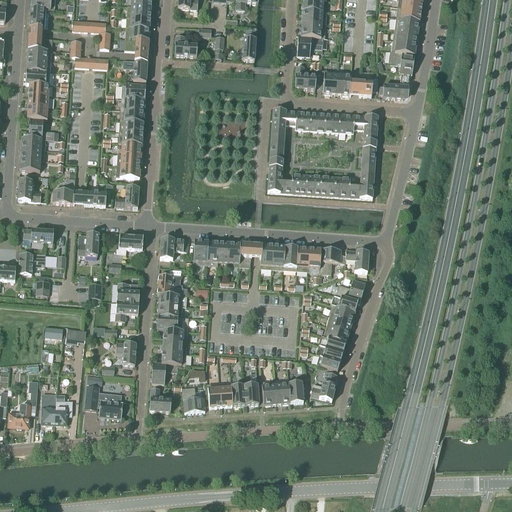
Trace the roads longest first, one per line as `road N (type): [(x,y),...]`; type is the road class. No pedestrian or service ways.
road 1 (secondary): [(506,0),(460,269),(401,511)]
road 2 (secondary): [(413,511),(463,314),(511,40)]
road 3 (unclassified): [(0,455),(442,426)]
road 4 (residential): [(487,484),(290,491),(71,511)]
road 5 (residential): [(292,0),(284,104),(417,113)]
road 6 (residential): [(154,231),(385,245)]
road 7 (residential): [(164,0),(148,226)]
road 8 (residential): [(154,231),(139,417)]
road 9 (residential): [(19,35),(8,218)]
road 10 (residential): [(385,245),(388,259),(343,408)]
road 11 (residential): [(8,218),(148,226)]
road 12 (residential): [(417,113),(385,245)]
